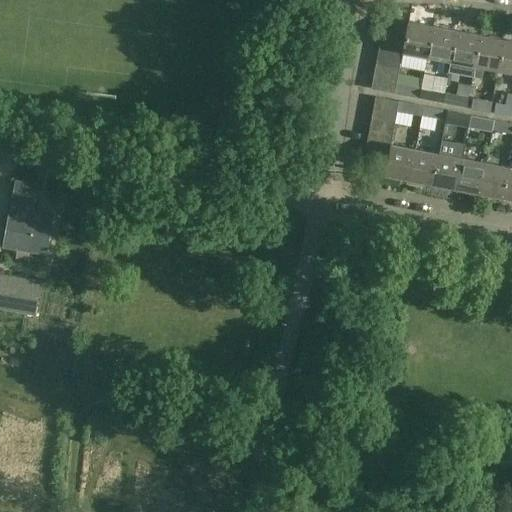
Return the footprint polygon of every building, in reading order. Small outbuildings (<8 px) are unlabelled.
[(409,20),(406,33),(404,44),(402,52),(427,57),(433,25),(409,20)] [(450,61),(452,61),(458,29),(433,25),(427,57),(450,61)] [(406,33),(382,29),(380,39),(404,44),(406,33)] [(452,61),(450,61),(448,73),(472,78),(475,66),(481,34),(458,29),(452,61)] [(481,79),(483,67),(498,70),(504,38),(481,34),(475,66),(472,78),(481,79)] [(511,39),(504,38),(498,70),(511,72),(511,39)] [(402,56),(402,52),(404,44),(380,39),(378,52),(402,56)] [(375,64),(399,68),(402,56),(378,52),(375,64)] [(373,76),(397,81),(399,68),(375,64),(373,76)] [(371,88),(395,93),(397,81),(373,76),(371,88)] [(422,88),(403,84),(401,94),(420,98),(422,88)] [(424,98),(443,102),(445,93),(426,89),(424,98)] [(468,97),(449,93),(447,103),(467,107),(468,97)] [(399,101),(376,96),(373,108),(397,113),(399,101)] [(473,98),(471,108),(490,112),(492,102),(473,98)] [(419,105),(401,101),(399,111),(417,115),(419,105)] [(511,105),(497,103),(495,112),(511,115),(511,105)] [(443,109),(424,106),(422,116),(441,120),(443,109)] [(373,108),(371,120),(395,125),(397,113),(373,108)] [(446,120),(465,124),(467,114),(447,111),(446,120)] [(471,115),(469,125),(488,128),(490,119),(471,115)] [(393,136),(395,125),(371,120),(369,132),(393,136)] [(492,129),(511,133),(511,131),(511,123),(494,120),(492,129)] [(390,148),(391,144),(393,136),(369,132),(367,144),(390,148)] [(442,141),(440,153),(434,184),(458,189),(463,158),(465,146),(442,141)] [(364,155),(388,160),(390,148),(367,144),(364,155)] [(385,175),(410,180),(416,148),(391,144),(390,148),(388,160),(385,175)] [(410,180),(434,184),(440,153),(416,148),(410,180)] [(486,162),(463,158),(458,189),(481,193),(486,162)] [(481,193),(505,198),(510,167),(486,162),(481,193)] [(20,197),(34,200),(37,184),(15,180),(12,196),(20,197)] [(36,212),(37,208),(33,207),(34,200),(20,197),(18,205),(17,204),(16,209),(8,208),(2,244),(42,251),(49,215),(36,212)] [(40,282),(1,275),(0,278),(0,307),(35,313),(40,282)]
